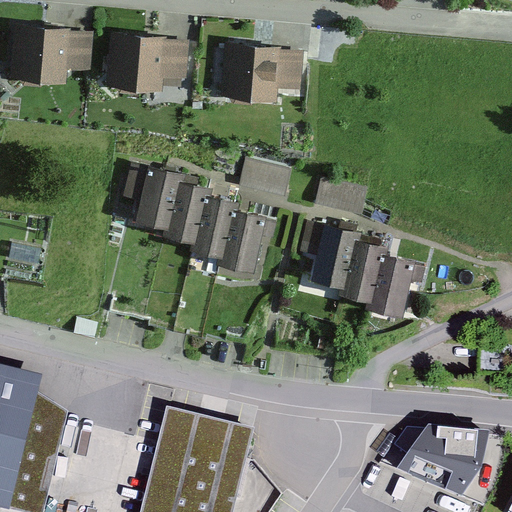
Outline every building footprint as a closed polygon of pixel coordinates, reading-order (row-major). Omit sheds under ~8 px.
[(70,26),(16,22),(12,75),(18,76),(24,83),(43,84),(48,78),(66,79),(67,66),(70,29),(70,26)] [(94,31),(70,29),(67,66),(91,68),(94,31)] [(167,35),(111,30),(106,83),(115,84),(122,91),(138,92),(143,87),(162,88),(164,74),(167,39),(167,35)] [(191,41),(167,39),(164,74),(188,76),(191,41)] [(282,44),(226,39),(222,94),(228,94),(235,101),(252,103),(259,97),(277,98),(278,97),(279,85),(282,47),(282,44)] [(304,49),(282,47),(279,85),(301,86),(304,49)] [(292,166),(248,155),(241,183),(285,194),(292,166)] [(170,169),(133,160),(124,194),(142,198),(137,220),(172,228),(185,172),(170,169)] [(195,175),(185,172),(172,228),(170,235),(196,241),(207,193),(209,185),(198,183),(199,176),(195,175)] [(367,187),(322,176),(316,202),(361,213),(367,187)] [(219,196),(207,193),(196,241),(194,248),(223,255),(234,208),(236,200),(219,196)] [(244,211),(234,208),(223,255),(221,262),(253,269),(262,232),(273,235),(277,219),(244,211)] [(357,231),(308,219),(301,249),(318,252),(312,278),(344,286),(356,237),(357,231)] [(386,244),(356,237),(344,286),(343,292),(373,299),(384,252),(386,244)] [(12,242),(9,256),(37,263),(41,248),(12,242)] [(394,254),(384,252),(373,299),(371,307),(404,314),(412,279),(423,282),(427,266),(415,263),(416,259),(394,254)] [(79,317),(75,333),(96,338),(100,322),(79,317)] [(510,346),(482,344),(479,375),(507,377),(510,346)] [(42,380),(0,369),(0,511),(8,511),(9,510),(38,395),(42,380)] [(44,511),(70,415),(38,395),(9,510),(16,511),(44,511)] [(234,511),(255,431),(169,410),(143,511),(234,511)] [(490,436),(428,428),(398,473),(462,502),(482,474),(490,436)]
